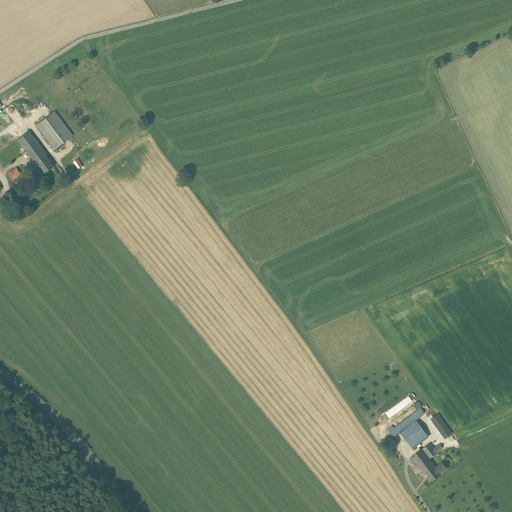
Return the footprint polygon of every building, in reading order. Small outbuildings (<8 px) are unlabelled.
[(55,112),(37,125),(56,150),(73,138),(55,112)] [(30,134),(19,142),(45,176),(56,168),(30,134)] [(10,147),(0,154),(0,170),(0,171),(18,158),(10,147)] [(76,169),(81,167),(78,158),(73,160),(76,169)] [(7,174),(12,179),(23,167),(18,162),(7,174)] [(385,412),(389,418),(412,401),(408,395),(385,412)] [(420,408),(389,432),(393,437),(399,432),(412,449),(428,437),(415,421),(424,414),(420,408)] [(411,458),(429,482),(446,469),(441,462),(435,467),(429,459),(442,449),(439,444),(434,448),(430,443),(411,458)]
